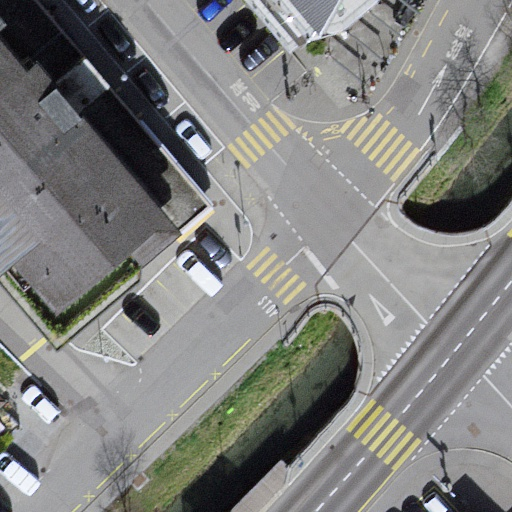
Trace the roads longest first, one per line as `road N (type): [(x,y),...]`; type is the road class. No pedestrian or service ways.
road 1 (residential): [(325,225),(43,511)]
road 2 (residential): [(325,225),(137,0)]
road 3 (residential): [(325,225),(481,0)]
road 4 (secondary): [(315,511),(457,346)]
road 5 (residential): [(457,346),(325,225)]
